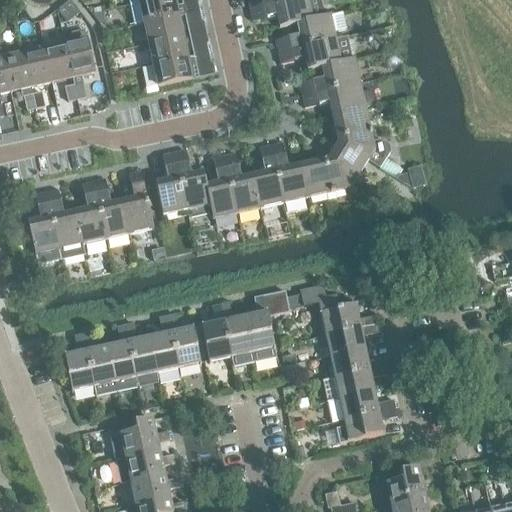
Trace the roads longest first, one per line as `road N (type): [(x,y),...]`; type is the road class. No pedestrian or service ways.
road 1 (residential): [(0,156),(91,136),(141,142),(247,119),(219,0)]
road 2 (residential): [(422,443),(481,423),(472,361),(459,349),(450,310),(398,321)]
road 3 (residential): [(64,511),(0,344)]
road 4 (residential): [(308,497),(320,468),(422,443)]
road 5 (residential): [(398,321),(422,443)]
